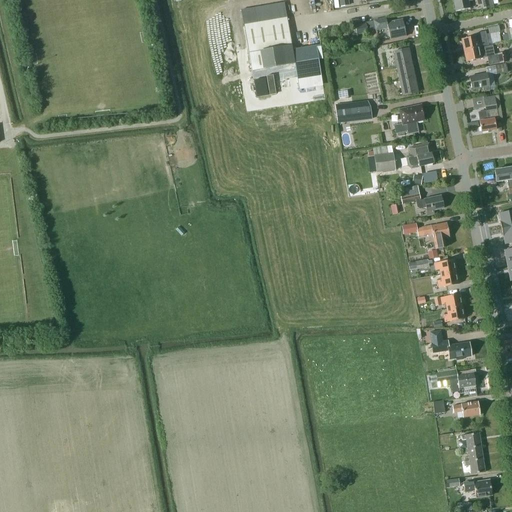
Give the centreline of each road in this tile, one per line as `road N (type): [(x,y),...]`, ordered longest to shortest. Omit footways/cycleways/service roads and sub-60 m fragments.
road 1 (unclassified): [(505,395),(461,158)]
road 2 (unclassified): [(461,158),(425,0)]
